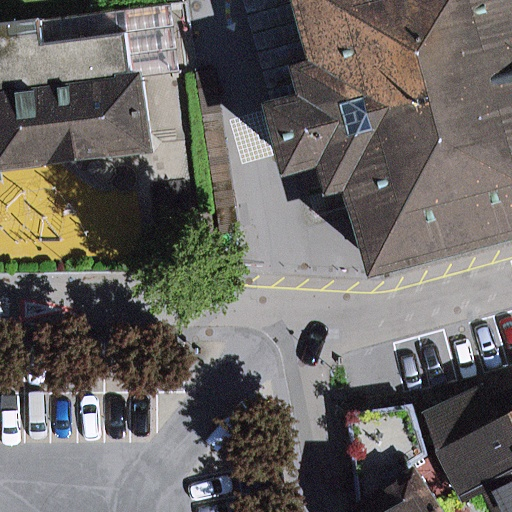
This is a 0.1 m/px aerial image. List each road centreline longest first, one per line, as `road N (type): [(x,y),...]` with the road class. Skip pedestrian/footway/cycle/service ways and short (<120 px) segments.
road 1 (residential): [(0,302),(298,312)]
road 2 (residential): [(298,312),(380,320),(511,285)]
road 3 (residential): [(298,312),(332,511)]
